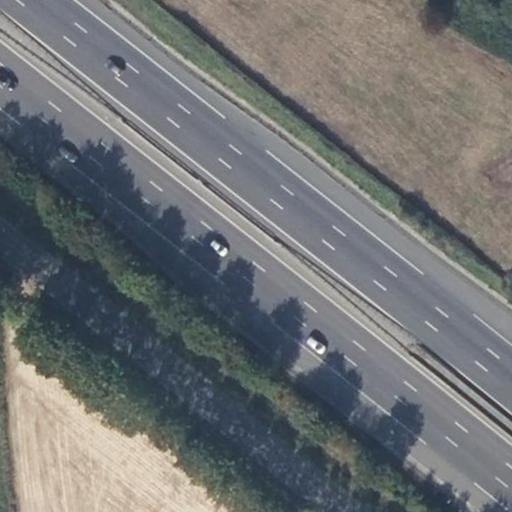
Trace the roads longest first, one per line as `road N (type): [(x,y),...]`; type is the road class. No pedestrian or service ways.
road 1 (trunk): [(0,79),(511,483)]
road 2 (trunk): [(511,385),(25,0)]
road 3 (tertiary): [(0,245),(335,511)]
